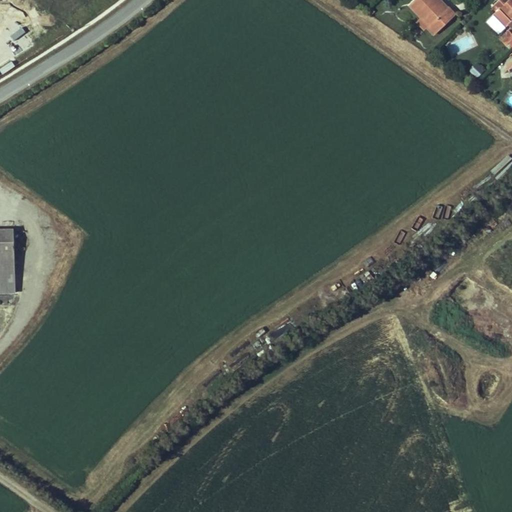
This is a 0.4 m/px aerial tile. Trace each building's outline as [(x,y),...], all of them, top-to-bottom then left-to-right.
[(436,0),(414,0),(409,5),(420,18),(435,33),(454,15),(447,7),(445,9),(436,0)] [(445,9),(447,7),(440,0),(436,0),(445,9)] [(511,28),(511,0),(498,0),(491,7),(496,11),(496,12),(499,9),(510,21),(507,24),(508,24),(511,28)] [(496,11),(492,15),(504,27),(508,24),(507,24),(510,21),(499,9),(496,12),(496,11)] [(426,27),(433,34),(435,33),(420,18),(416,21),(424,30),(426,27)] [(508,42),(511,45),(511,33),(511,34),(508,31),(500,39),(506,45),(508,42)] [(476,62),(469,71),(477,78),(485,68),(476,62)] [(0,293),(15,293),(13,229),(0,229),(0,293)]
